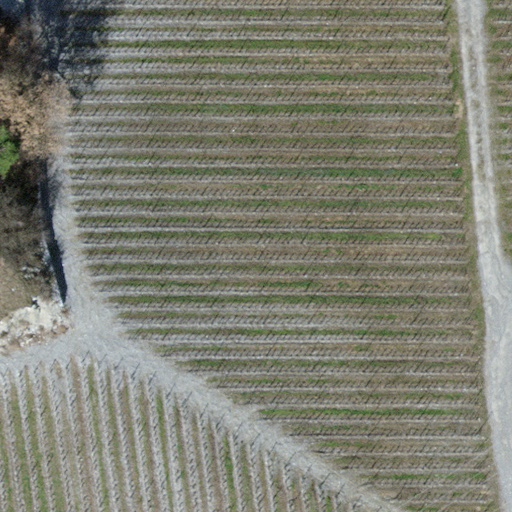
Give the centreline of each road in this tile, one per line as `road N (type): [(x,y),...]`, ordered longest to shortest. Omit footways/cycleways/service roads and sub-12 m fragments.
road 1 (track): [(494,328),(469,0)]
road 2 (track): [(511,321),(494,328),(511,455)]
